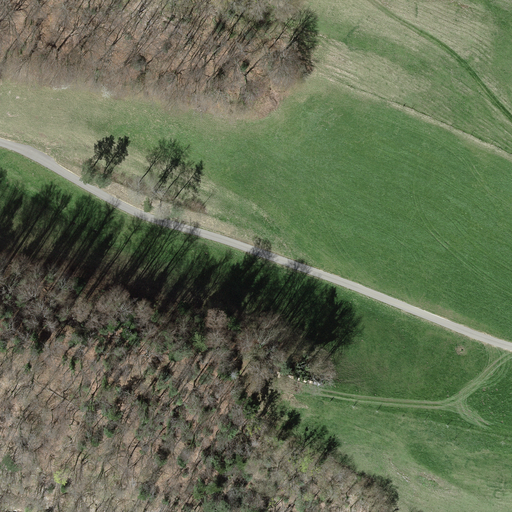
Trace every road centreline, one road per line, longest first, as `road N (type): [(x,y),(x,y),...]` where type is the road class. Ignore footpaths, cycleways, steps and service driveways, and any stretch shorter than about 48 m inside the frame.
road 1 (track): [(0,142),(136,212),(511,346)]
road 2 (track): [(369,0),(443,46),(511,120)]
